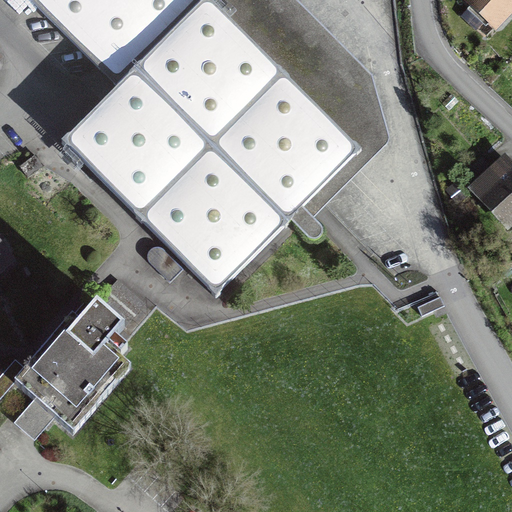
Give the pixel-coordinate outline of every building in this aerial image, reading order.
[(377,140),(350,116),(330,99),(280,46),(236,0),(28,0),(118,87),(67,139),(66,138),(60,144),(66,149),(67,148),(216,304),(298,226),(310,236),(312,238),(314,238),(316,241),(320,242),(322,242),(325,242),(327,241),(330,239),(333,236),(334,231),(334,226),(331,219),(316,205),(345,175),(357,152),(377,144),(377,140)] [(511,7),(511,0),(468,0),(495,26),(511,7)] [(35,156),(20,167),(27,176),(42,165),(35,156)] [(462,177),(507,226),(511,221),(511,167),(504,159),(495,168),(485,157),(462,177)] [(0,266),(9,260),(0,247),(0,266)] [(149,251),(148,252),(147,254),(147,255),(147,257),(147,259),(147,260),(148,262),(149,263),(150,265),(169,284),(183,270),(164,250),(163,249),(161,249),(160,248),(158,248),(156,247),(155,248),(153,248),(152,249),(150,250),(149,251)] [(444,307),(437,293),(415,303),(421,317),(444,307)] [(131,369),(106,349),(124,328),(88,297),(14,385),(34,402),(25,412),(44,428),(53,418),(73,436),(131,369)]
